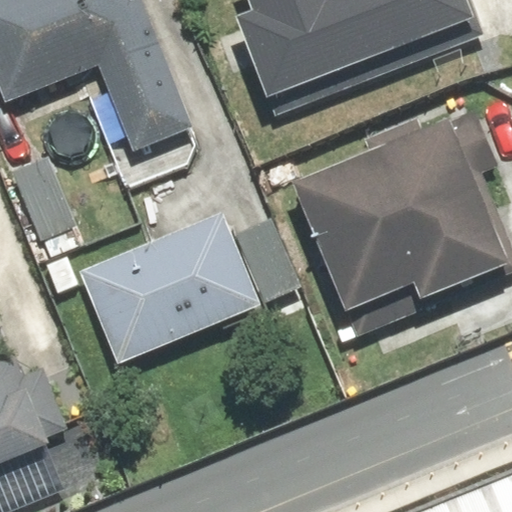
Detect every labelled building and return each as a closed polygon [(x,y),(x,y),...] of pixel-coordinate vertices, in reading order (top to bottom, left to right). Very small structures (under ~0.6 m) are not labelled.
[(130,0),(0,0),(0,110),(89,74),(125,161),(186,136),(130,0)] [(225,31),(255,111),(464,32),(451,0),(232,0),(242,25),(225,31)] [(361,144),(368,160),(284,196),(338,321),(400,294),(408,313),(501,273),(462,182),(494,169),(471,115),(421,137),(415,121),(361,144)] [(43,163),(6,177),(32,247),(70,233),(43,163)] [(253,310),(214,221),(71,283),(110,372),(253,310)] [(0,473),(42,457),(38,447),(65,436),(38,369),(21,376),(14,359),(0,364),(0,473)] [(511,511),(511,479),(430,511),(511,511)]
